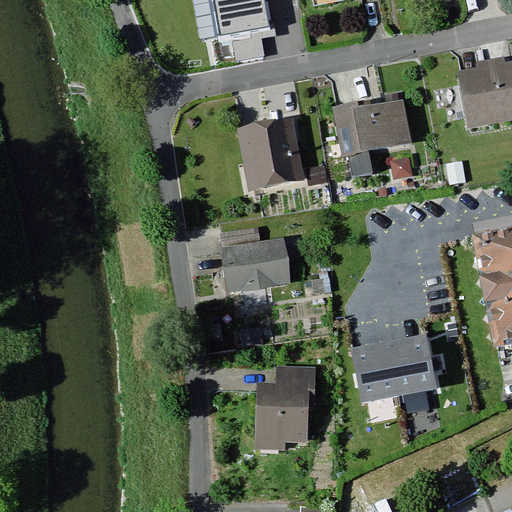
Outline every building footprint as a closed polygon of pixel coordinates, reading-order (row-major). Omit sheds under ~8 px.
[(264,0),(210,0),(217,36),(269,27),(264,0)] [(234,58),(268,52),(263,28),(229,35),(234,58)] [(484,73),(464,76),(473,128),(511,121),(511,68),(508,69),(507,59),(482,62),(484,73)] [(413,147),(405,103),(371,109),(370,104),(334,110),(343,160),(413,147)] [(290,125),(238,135),(250,194),(302,185),(290,125)] [(511,235),(480,242),(501,352),(511,350),(511,235)] [(283,245),(223,252),(227,293),(288,286),(283,245)] [(355,358),(364,407),(435,393),(426,344),(355,358)] [(314,371),(276,370),(275,392),(255,391),(255,448),(304,448),(305,397),(314,397),(314,371)]
